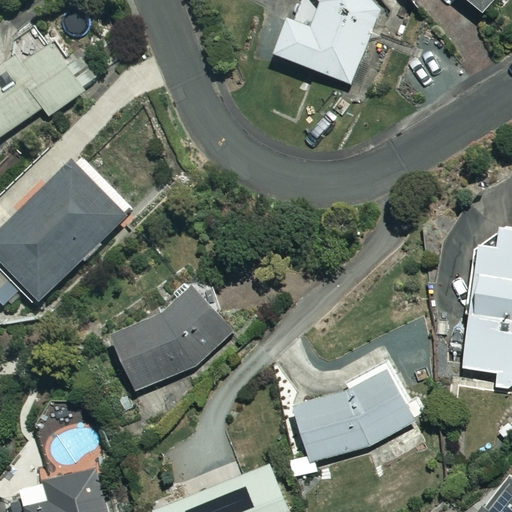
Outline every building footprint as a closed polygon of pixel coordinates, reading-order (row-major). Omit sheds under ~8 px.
[(383,11),(373,0),(316,0),(323,8),(313,33),(288,23),(275,58),(353,89),(383,11)] [(499,0),(461,0),(485,19),(499,0)] [(35,58),(30,50),(0,69),(0,139),(47,108),(53,116),(104,82),(84,52),(70,61),(58,42),(35,58)] [(133,216),(81,161),(0,237),(0,253),(2,256),(0,257),(0,300),(6,308),(24,290),(39,306),(133,216)] [(511,394),(511,393),(511,229),(507,229),(484,245),(468,373),(501,377),(499,393),(511,394)] [(236,342),(212,290),(116,335),(143,391),(201,364),(199,359),(236,342)] [(298,407),(314,454),(291,462),(298,481),(326,471),(321,459),(417,427),(397,368),(348,384),(350,389),(298,407)] [(291,511),(274,465),(161,509),(162,511),(291,511)] [(111,511),(100,468),(27,487),(33,511),(111,511)] [(511,511),(511,483),(485,511),(511,511)]
